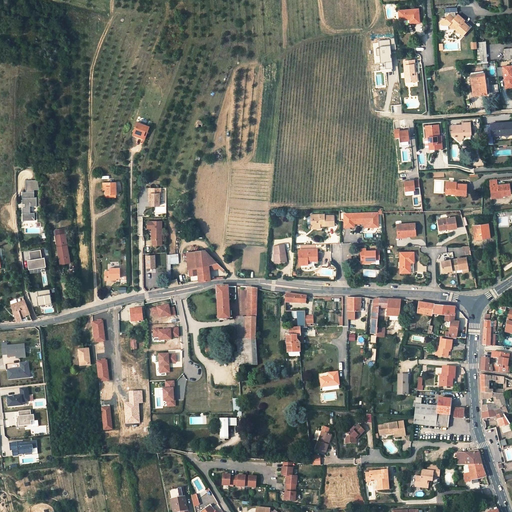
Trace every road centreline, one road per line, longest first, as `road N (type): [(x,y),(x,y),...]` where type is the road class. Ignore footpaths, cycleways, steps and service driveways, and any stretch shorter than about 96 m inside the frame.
road 1 (tertiary): [(0,327),(230,282),(450,296),(476,305)]
road 2 (secondary): [(476,305),(477,434),(502,503)]
road 3 (unknown): [(134,174),(138,297)]
road 4 (unknown): [(498,491),(401,500),(395,481)]
